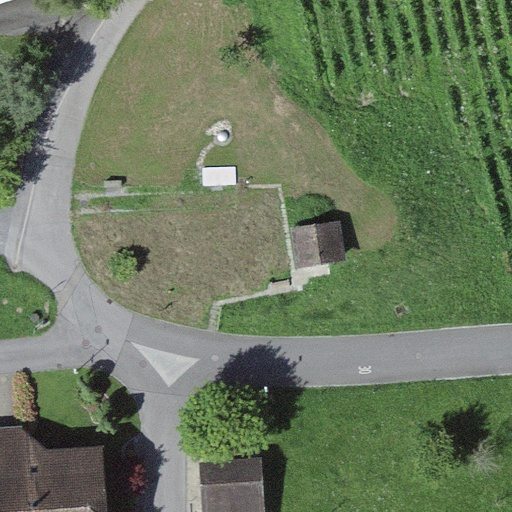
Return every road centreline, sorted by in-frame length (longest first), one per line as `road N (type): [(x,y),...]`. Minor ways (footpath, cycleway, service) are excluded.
road 1 (residential): [(511,349),(170,364)]
road 2 (residential): [(170,364),(113,346),(0,358)]
road 3 (residential): [(164,511),(170,364)]
